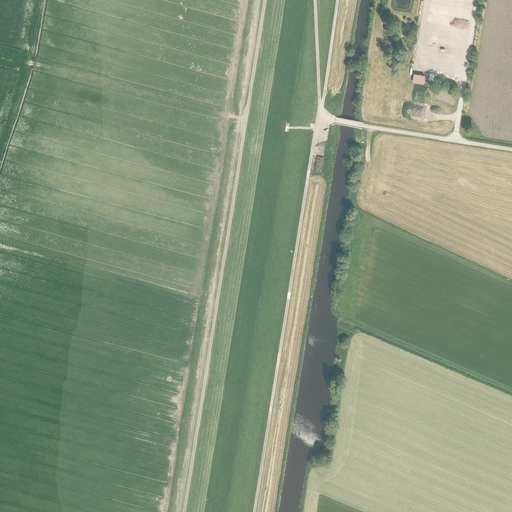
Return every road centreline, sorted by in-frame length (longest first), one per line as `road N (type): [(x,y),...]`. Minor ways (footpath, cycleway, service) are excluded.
road 1 (track): [(185,511),(264,0)]
road 2 (track): [(319,130),(257,511)]
road 3 (track): [(454,140),(476,0)]
